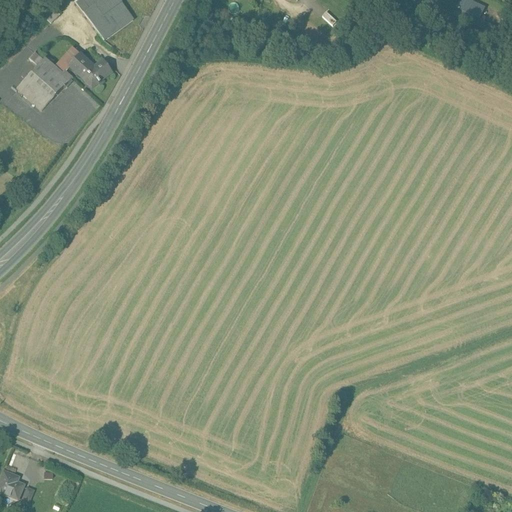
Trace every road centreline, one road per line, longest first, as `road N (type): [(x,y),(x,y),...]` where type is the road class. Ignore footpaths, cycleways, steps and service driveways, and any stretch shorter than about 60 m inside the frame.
road 1 (primary): [(173,0),(83,164),(0,266)]
road 2 (track): [(303,511),(339,394),(511,329)]
road 3 (secondary): [(221,511),(0,420)]
